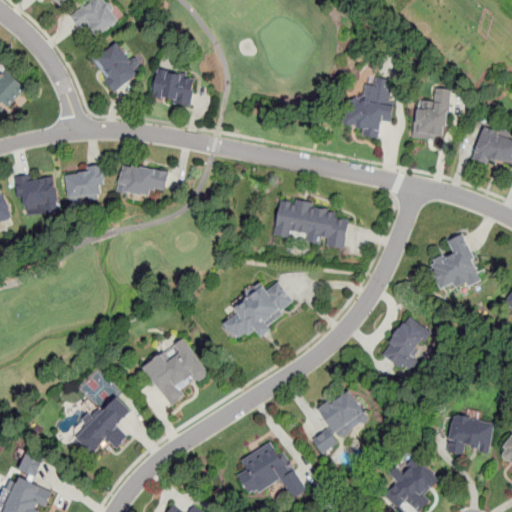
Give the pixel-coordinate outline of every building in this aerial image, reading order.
[(50,0),(62,9),(69,0),(50,0)] [(83,36),(92,29),(98,37),(121,19),(105,0),(93,0),(70,19),(83,36)] [(93,64),(118,91),(140,72),(116,44),(93,64)] [(2,66),(0,68),(0,116),(26,90),(2,66)] [(151,99),(191,105),(195,75),(155,70),(151,99)] [(382,140),(395,82),(376,78),(374,87),(365,85),(361,101),(349,98),(343,124),(363,129),(361,136),(382,140)] [(415,137),(446,141),(452,91),(436,89),(434,108),(418,106),(415,137)] [(511,159),(511,140),(487,127),(474,151),(507,169),(511,159)] [(152,198),(153,190),(167,192),(170,171),(122,166),(119,194),(152,198)] [(106,197),(104,169),(67,172),(70,206),(82,205),(82,199),(106,197)] [(22,216),(58,212),(55,173),(19,177),(22,216)] [(0,226),(15,220),(1,185),(0,185),(0,226)] [(345,249),(351,211),(281,201),(275,237),(290,239),(291,232),(309,234),(307,242),(324,245),(345,249)] [(466,234),(448,241),(452,254),(429,262),(441,294),(483,279),(466,234)] [(297,301),(279,281),(270,290),(263,283),(221,323),(241,344),(256,329),(261,335),(297,301)] [(433,332),(407,317),(383,356),(409,372),(433,332)] [(186,339),(144,367),(168,405),(211,378),(186,339)] [(319,411),(330,428),(313,440),(322,453),(371,419),(350,389),(319,411)] [(119,428),(134,411),(115,395),(77,439),(96,455),(107,442),(117,451),(129,436),(119,428)] [(466,456),(467,449),(491,453),(496,423),(454,415),(447,452),(466,456)] [(511,439),(501,454),(511,462),(511,439)] [(242,459),(248,472),(240,476),(251,496),(283,480),(293,499),(305,493),(279,441),(242,459)] [(28,454),(44,461),(37,476),(21,470),(28,454)] [(403,473),(398,469),(392,476),(399,482),(390,492),(412,511),(422,511),(431,502),(426,497),(441,479),(416,458),(403,473)] [(0,511),(40,511),(49,490),(13,476),(0,511)]
